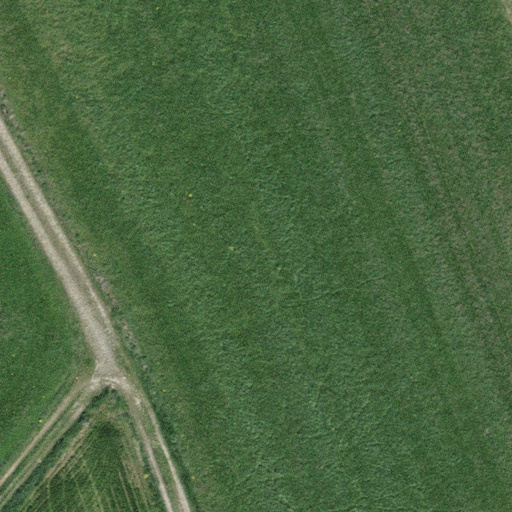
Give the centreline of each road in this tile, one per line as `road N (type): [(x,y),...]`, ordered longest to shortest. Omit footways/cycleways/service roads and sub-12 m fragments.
road 1 (track): [(173,511),(0,166)]
road 2 (track): [(106,378),(0,501)]
